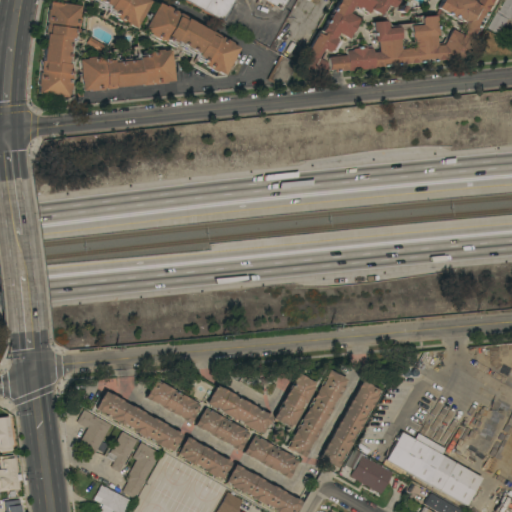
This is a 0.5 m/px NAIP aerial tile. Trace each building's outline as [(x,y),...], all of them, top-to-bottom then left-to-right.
[(147,0),(149,1),(134,28),(127,24),(126,26),(115,19),(116,18),(112,16),(113,15),(103,9),(104,7),(91,0),(147,0)] [(231,0),(220,21),(182,0),(231,0)] [(285,0),(280,10),(264,1),(262,0),(285,0)] [(496,0),(489,14),(490,14),(488,17),(487,17),(483,24),(484,25),(482,28),(481,28),(467,52),(468,53),(465,59),(442,61),(442,60),(371,67),(371,68),(345,71),(345,70),(333,71),(334,72),(332,73),(331,72),(325,72),(325,69),(326,69),(325,58),(323,62),(324,73),(307,75),(295,69),(317,30),(320,32),(338,0),(496,0)] [(497,10),(498,10),(504,0),(511,0),(511,15),(511,18),(510,17),(508,20),(507,19),(498,35),(486,28),(497,10)] [(44,25),(45,25),(46,22),(44,22),(46,10),(47,10),(48,2),(79,6),(78,13),(79,13),(77,26),(76,26),(76,30),(74,30),(74,31),(76,32),(74,45),(72,44),(70,62),(72,62),(70,71),(68,71),(68,73),(70,73),(69,77),(71,77),(69,90),(68,90),(67,98),(59,97),(59,101),(49,100),(50,95),(36,94),(37,86),(36,86),(37,73),(39,73),(39,71),(38,71),(44,25)] [(164,7),(164,5),(175,12),(175,13),(177,14),(178,13),(186,18),(185,19),(209,32),(209,31),(218,36),(217,37),(219,38),(220,37),(231,43),(230,44),(237,48),(222,75),(215,71),(214,72),(204,66),(204,65),(201,63),(202,61),(192,56),(193,54),(175,44),(174,46),(164,40),(163,42),(160,40),(159,41),(148,35),(148,34),(141,30),(157,3),(164,7)] [(103,46),(99,52),(84,43),(87,37),(103,46)] [(172,81),(164,82),(164,83),(151,84),(151,83),(148,83),(149,85),(139,86),(139,84),(113,87),(113,88),(103,89),(103,88),(101,89),(101,90),(88,91),(88,90),(81,91),(82,96),(76,97),(75,90),(80,90),(77,60),(84,59),(84,58),(98,56),(98,57),(101,57),(101,59),(103,59),(103,57),(116,56),(116,58),(128,56),(128,54),(142,53),(142,55),(144,54),(144,53),(148,52),(148,51),(160,49),(161,51),(168,50),(172,81)] [(273,84),(265,80),(279,55),(295,65),(284,83),(273,84)] [(302,457),(285,448),(285,447),(284,446),(327,370),(345,380),(302,457)] [(271,419),(296,373),(312,383),(311,386),(313,387),(303,404),(301,403),(299,408),(300,409),(291,426),(289,425),(287,428),(271,419)] [(143,398),(153,379),(197,404),(196,406),(197,407),(188,424),(143,398)] [(377,390),(376,392),(377,392),(335,468),(317,458),(360,381),(377,390)] [(239,424),(240,422),(235,419),(234,421),(218,412),(219,410),(214,407),(213,409),(203,404),(214,385),(269,416),(260,433),(256,432),(256,433),(239,424)] [(180,435),(170,452),(169,451),(169,452),(93,410),(103,391),(180,435)] [(192,426),(201,409),(202,409),(203,408),(245,432),(245,433),(246,434),(237,451),(192,426)] [(76,445),(85,428),(75,422),(82,410),(109,425),(93,454),(76,445)] [(0,451),(0,417),(6,417),(11,450),(0,451)] [(108,467),(115,457),(108,453),(120,431),(135,440),(117,472),(108,467)] [(464,506),(383,459),(390,448),(388,447),(390,444),(392,445),(394,440),(393,439),(395,436),(396,437),(399,432),(401,434),(402,432),(410,437),(409,438),(412,440),(416,433),(443,449),(439,455),(480,478),(464,506)] [(241,453),(250,436),(251,437),(252,435),(294,459),(294,461),(295,462),(285,479),(241,453)] [(220,480),(218,479),(218,480),(175,456),(175,455),(174,454),(184,437),(229,462),(220,480)] [(120,492),(126,481),(123,480),(134,460),(130,458),(139,442),(158,453),(132,499),(120,492)] [(379,494),(373,491),(368,488),(363,485),(363,486),(360,484),(360,483),(348,476),(352,470),(343,465),(351,451),(359,456),(360,455),(391,473),(379,494)] [(16,489),(0,491),(0,456),(11,455),(16,489)] [(294,511),(293,511),(275,511),(223,483),(224,482),(223,481),(228,474),(227,473),(232,464),(234,465),(240,468),(240,469),(249,474),(249,473),(262,480),(261,481),(270,486),(270,485),(283,492),(283,493),(292,498),(298,501),(298,502),(299,502),(294,511)] [(122,511),(96,511),(100,505),(91,500),(99,485),(107,489),(128,500),(122,511)] [(214,511),(225,492),(240,500),(236,508),(237,511),(214,511)] [(434,511),(421,504),(428,493),(459,511),(458,511),(434,511)] [(18,511),(3,511),(2,502),(17,500),(18,511)]
